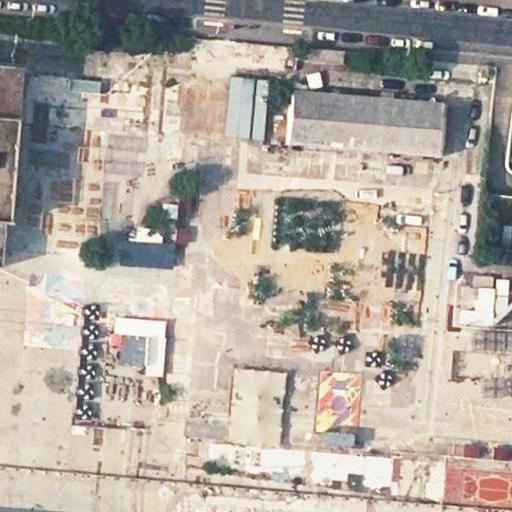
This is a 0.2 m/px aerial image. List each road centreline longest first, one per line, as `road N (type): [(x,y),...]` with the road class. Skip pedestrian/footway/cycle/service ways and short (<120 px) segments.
road 1 (unclassified): [(258,12),(511,36)]
road 2 (unclassified): [(116,0),(258,12)]
